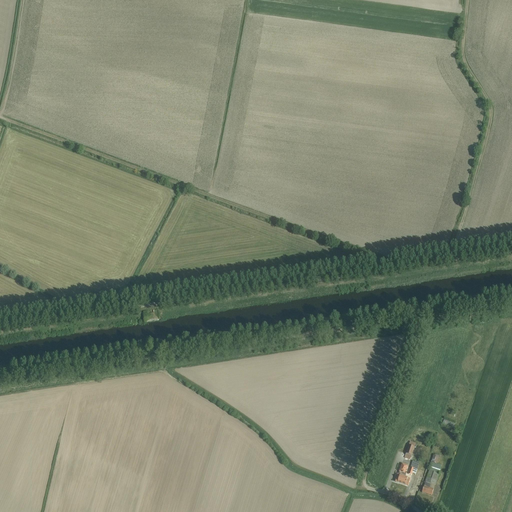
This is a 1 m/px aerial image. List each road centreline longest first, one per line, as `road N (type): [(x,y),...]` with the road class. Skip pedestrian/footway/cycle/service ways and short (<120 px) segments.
road 1 (unclassified): [(511,252),(0,327)]
road 2 (track): [(419,317),(0,379)]
road 3 (track): [(382,270),(347,245),(0,117)]
